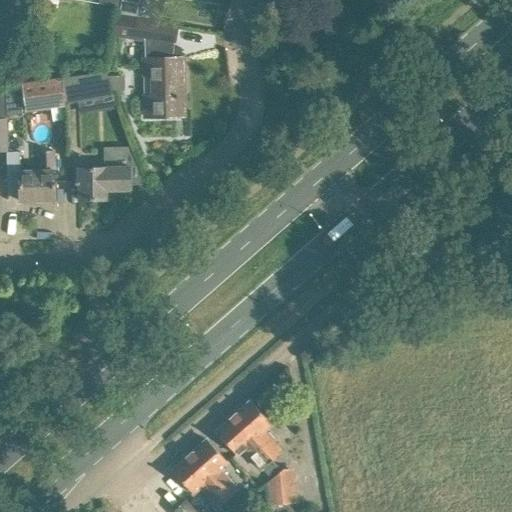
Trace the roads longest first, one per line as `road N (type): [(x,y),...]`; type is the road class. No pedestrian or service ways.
road 1 (residential): [(0,254),(82,252),(121,241),(233,147),(250,113),(242,0)]
road 2 (primary): [(317,182),(0,457)]
road 3 (residential): [(87,456),(114,477),(134,480),(394,258)]
road 4 (primary): [(87,456),(353,217)]
road 5 (primary): [(511,12),(317,182)]
road 6 (primary): [(353,217),(511,76)]
